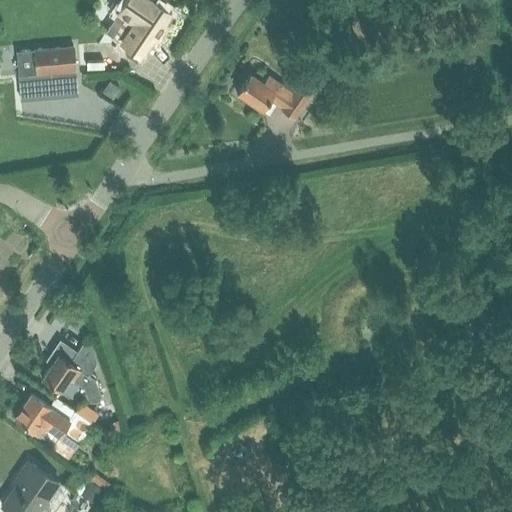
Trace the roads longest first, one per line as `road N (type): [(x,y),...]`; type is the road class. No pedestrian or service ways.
road 1 (unclassified): [(119,177),(156,180),(511,116)]
road 2 (unclassified): [(119,177),(241,0)]
road 3 (unclassified): [(0,352),(74,236)]
